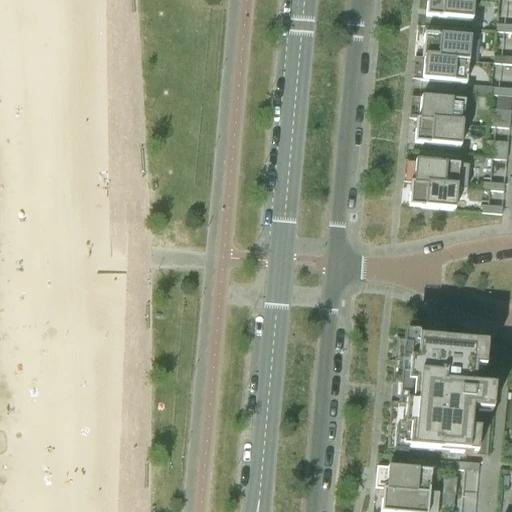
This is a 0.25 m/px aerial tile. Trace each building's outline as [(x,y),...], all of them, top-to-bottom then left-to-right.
[(471,23),(472,0),(426,0),(425,18),(471,23)] [(511,35),(511,27),(496,26),(495,34),(511,35)] [(423,36),(421,59),(467,63),(469,40),(423,36)] [(511,67),(511,59),(493,57),(492,65),(511,67)] [(465,86),(467,63),(421,59),(419,82),(465,86)] [(511,99),(511,91),(490,89),(489,97),(511,99)] [(461,126),(463,104),(418,100),(416,122),(461,126)] [(508,131),(510,113),(488,111),(486,129),(508,131)] [(459,149),(461,126),(416,122),(413,145),(459,149)] [(506,162),(507,144),(485,142),(484,160),(506,162)] [(465,191),(467,168),(412,163),(410,185),(465,191)] [(503,194),(503,186),(481,184),(481,192),(503,194)] [(465,192),(465,191),(410,185),(408,208),(454,212),(456,191),(465,192)] [(501,217),(501,209),(479,207),(479,215),(501,217)] [(386,449),(486,458),(496,348),(396,339),(392,385),(413,387),(411,405),(390,403),(386,449)] [(477,474),(478,466),(456,464),(455,472),(477,474)] [(428,494),(430,473),(384,469),(382,492),(437,497),(437,495),(428,494)] [(435,511),(437,497),(382,492),(380,511),(435,511)]
